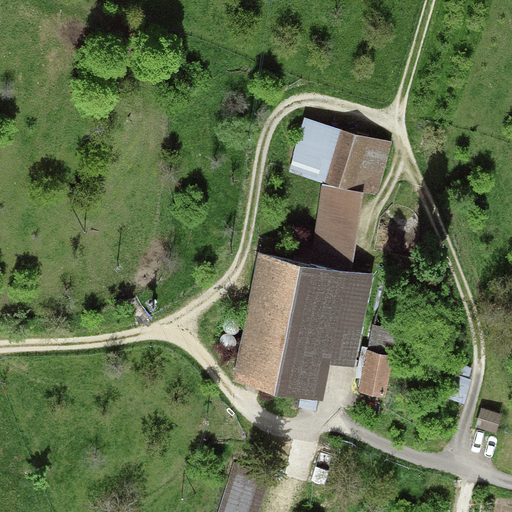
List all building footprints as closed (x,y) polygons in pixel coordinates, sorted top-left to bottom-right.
[(392,142),(304,118),(289,172),(324,181),(362,192),(377,196),(392,142)] [(309,262),(349,269),(362,192),(324,181),(309,262)] [(309,262),(253,253),(232,382),(319,396),(324,365),(352,369),(368,272),(349,269),(309,262)] [(366,350),(358,387),(384,391),(392,356),(366,350)] [(500,415),(482,410),(476,428),(495,433),(500,415)] [(255,511),(268,473),(234,462),(218,511),(255,511)]
